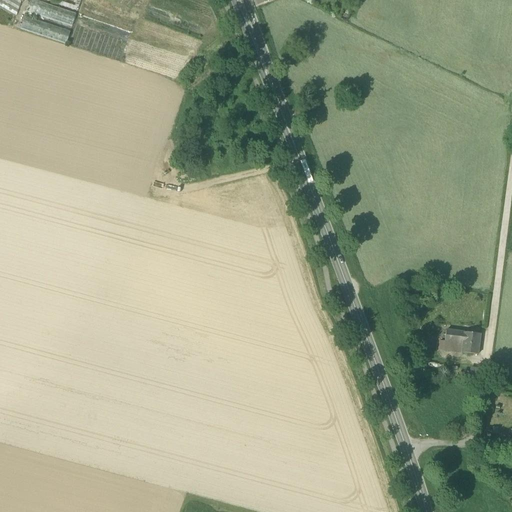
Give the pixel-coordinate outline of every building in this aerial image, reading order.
[(0,0),(0,8),(16,17),(21,0),(0,0)] [(30,0),(26,12),(72,27),(76,14),(33,0),(30,0)] [(77,7),(57,1),(56,5),(76,12),(77,7)] [(20,30),(66,45),(70,32),(24,17),(20,30)] [(445,343),(462,345),(464,333),(446,331),(445,343)] [(478,356),(480,335),(464,333),(462,345),(461,353),(478,356)] [(462,345),(445,343),(444,351),(461,353),(462,345)]
